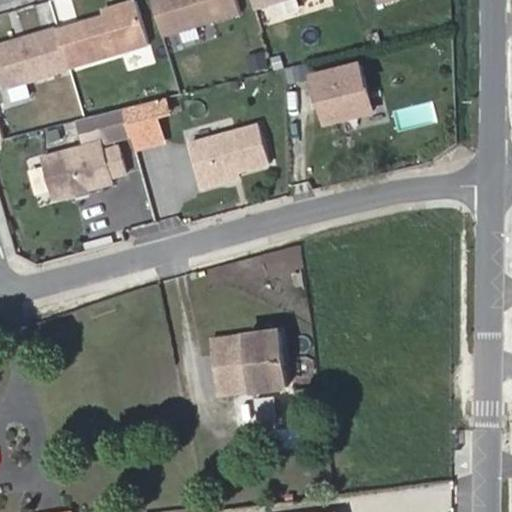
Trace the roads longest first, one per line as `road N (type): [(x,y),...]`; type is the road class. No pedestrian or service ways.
road 1 (unclassified): [(1,293),(393,190),(491,176)]
road 2 (secondary): [(486,511),(491,176)]
road 3 (secondary): [(491,176),(490,0)]
